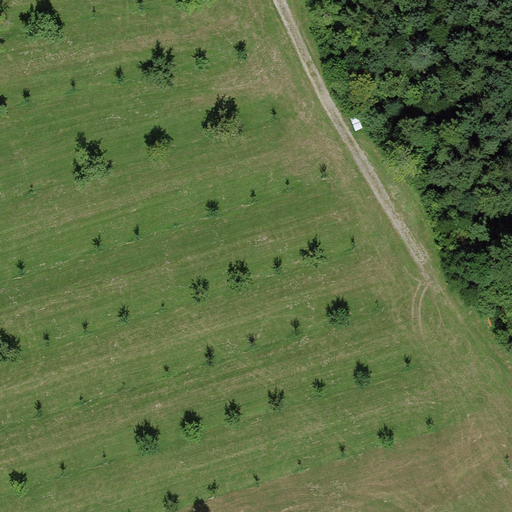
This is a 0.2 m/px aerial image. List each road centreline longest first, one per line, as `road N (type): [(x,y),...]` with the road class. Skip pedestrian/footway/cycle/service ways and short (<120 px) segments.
road 1 (track): [(388,203),(278,0)]
road 2 (track): [(388,203),(453,322),(511,345)]
